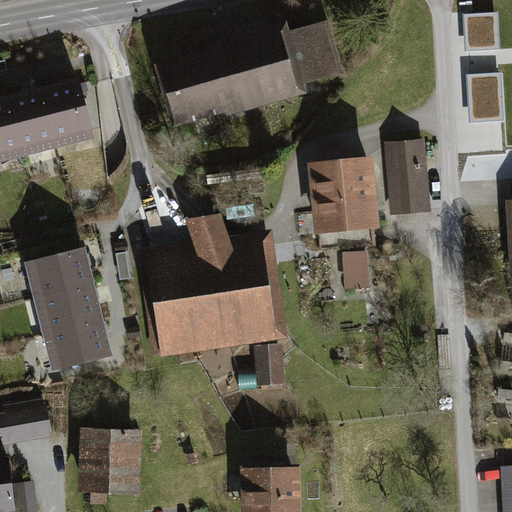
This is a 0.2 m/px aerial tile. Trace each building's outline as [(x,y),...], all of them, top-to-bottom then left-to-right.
[(317,27),(249,46),(263,93),(331,73),(317,27)] [(266,104),(263,93),(249,46),(165,70),(178,117),(248,97),(251,108),(266,104)] [(78,83),(43,92),(56,139),(91,130),(78,83)] [(43,92),(8,101),(21,148),(56,139),(43,92)] [(8,101),(0,102),(0,153),(21,148),(8,101)] [(419,144),(392,146),(397,210),(424,208),(419,144)] [(314,165),(320,231),(374,225),(368,160),(314,165)] [(203,256),(156,263),(168,339),(281,323),(275,287),(270,288),(269,284),(264,285),(258,247),(229,252),(217,219),(191,223),(203,256)] [(34,262),(43,297),(90,285),(81,250),(34,262)] [(120,280),(130,278),(126,252),(116,253),(120,280)] [(366,253),(350,254),(352,286),(367,285),(366,253)] [(43,297),(52,332),(99,320),(90,285),(43,297)] [(52,332),(61,366),(108,355),(99,320),(52,332)] [(279,353),(260,354),(262,384),(281,382),(279,353)] [(499,397),(511,398),(511,391),(499,389),(499,397)] [(46,406),(5,413),(10,441),(51,433),(46,406)] [(0,413),(0,442),(10,441),(5,413),(0,413)] [(134,431),(88,429),(86,491),(92,491),(92,502),(105,502),(105,491),(133,492),(134,431)] [(0,507),(14,506),(8,458),(0,458),(0,507)] [(257,470),(249,470),(249,511),(294,511),(294,470),(270,470),(270,461),(257,461),(257,470)] [(511,511),(511,466),(503,467),(505,511),(511,511)] [(19,498),(33,496),(32,482),(18,484),(19,498)] [(35,511),(33,496),(19,498),(20,511),(35,511)]
